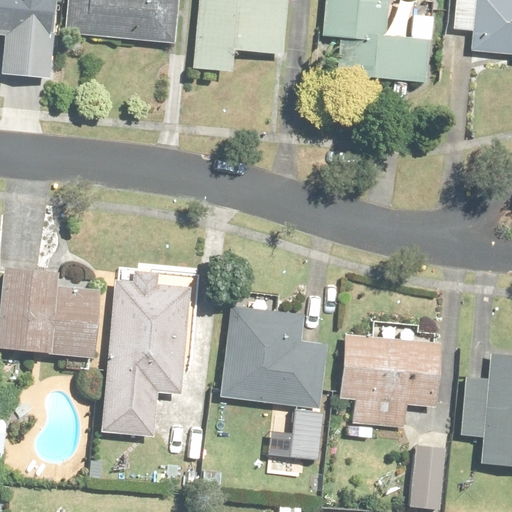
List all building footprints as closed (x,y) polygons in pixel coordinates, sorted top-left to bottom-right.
[(23,0),(0,0),(0,96),(18,97),(23,0)] [(144,1),(124,0),(40,0),(38,44),(59,45),(58,62),(141,66),(144,1)] [(260,21),(210,16),(211,0),(172,0),(164,98),(203,101),(205,75),(255,79),(260,21)] [(399,63),(352,59),(356,0),(295,0),(291,57),(327,60),(324,97),(395,104),(399,63)] [(511,82),(511,18),(423,12),(420,52),(441,53),(439,75),(511,82)] [(68,291),(0,286),(0,376),(62,380),(68,291)] [(120,459),(125,405),(152,408),(161,308),(134,304),(86,299),(72,454),(120,459)] [(270,427),(270,419),(287,420),(291,369),(274,368),(277,334),(196,328),(188,420),(270,427)] [(306,418),(321,419),(321,445),(369,446),(369,421),(400,423),(403,361),(309,356),(306,418)] [(452,399),(428,397),(424,456),(448,458),(447,487),(510,489),(511,463),(511,453),(511,358),(493,358),(493,376),(453,375),(452,399)] [(8,418),(0,417),(0,482),(2,483),(8,418)] [(413,511),(416,471),(379,470),(377,511),(413,511)]
